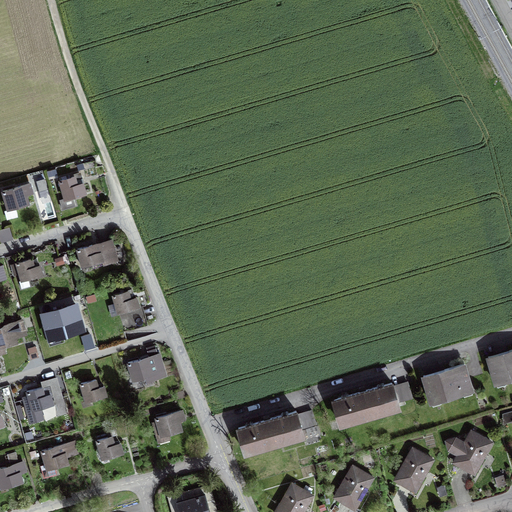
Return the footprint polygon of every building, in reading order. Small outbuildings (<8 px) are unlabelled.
[(82,184),(79,176),(62,181),(67,199),(62,200),(65,209),(78,205),(76,197),(93,192),(90,182),(82,184)] [(25,195),(22,186),(4,191),(9,211),(35,204),(32,193),(25,195)] [(116,254),(111,239),(78,249),(83,266),(103,260),(102,259),(116,254)] [(37,266),(35,258),(19,263),(24,281),(47,275),(44,265),(37,266)] [(130,298),(128,290),(113,293),(124,330),(144,325),(136,296),(130,298)] [(82,326),(76,305),(45,314),(54,343),(64,340),(62,332),(82,326)] [(26,342),(20,321),(0,325),(0,356),(8,354),(6,347),(26,342)] [(39,357),(36,345),(28,348),(31,359),(39,357)] [(511,348),(488,355),(496,383),(511,378),(511,348)] [(170,376),(163,354),(131,363),(136,381),(149,377),(150,382),(170,376)] [(466,363),(423,375),(431,402),(474,390),(466,363)] [(98,387),(95,377),(81,381),(87,400),(107,395),(104,385),(98,387)] [(341,424),(402,406),(394,381),(334,399),(341,424)] [(57,404),(51,385),(28,392),(29,397),(24,399),(31,425),(47,420),(44,408),(57,404)] [(158,436),(182,429),(179,420),(183,419),(180,409),(156,416),(157,421),(154,422),(158,436)] [(246,451),(306,434),(298,409),(238,427),(246,451)] [(484,452),(491,440),(471,430),(465,442),(457,437),(451,447),(459,452),(455,460),(473,469),(483,451),(484,452)] [(113,435),(97,439),(102,457),(123,451),(120,442),(115,443),(113,435)] [(84,461),(79,441),(44,451),(50,471),(84,461)] [(425,470),(432,458),(413,447),(396,477),(413,487),(423,469),(425,470)] [(0,473),(5,489),(27,482),(25,474),(30,472),(27,462),(0,470),(0,473)] [(364,492),(373,475),(353,464),(336,495),(360,509),(368,494),(364,492)] [(306,507),(313,494),(293,483),(276,511),(299,511),(303,505),(306,507)] [(213,511),(208,493),(181,500),(183,511),(213,511)]
